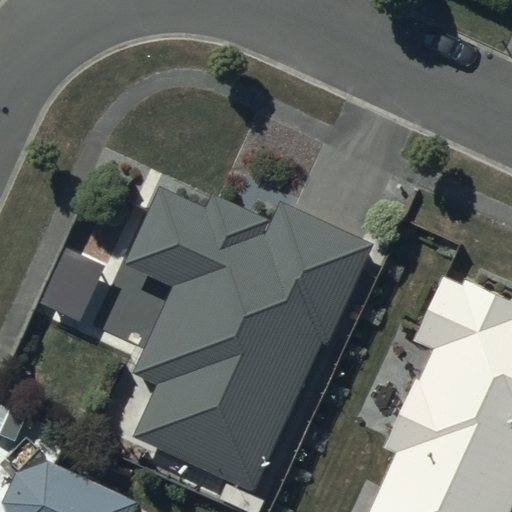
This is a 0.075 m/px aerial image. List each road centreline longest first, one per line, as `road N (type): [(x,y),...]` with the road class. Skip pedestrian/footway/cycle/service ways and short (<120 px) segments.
road 1 (residential): [(265,0),(511,111)]
road 2 (residential): [(0,82),(23,45),(88,0)]
